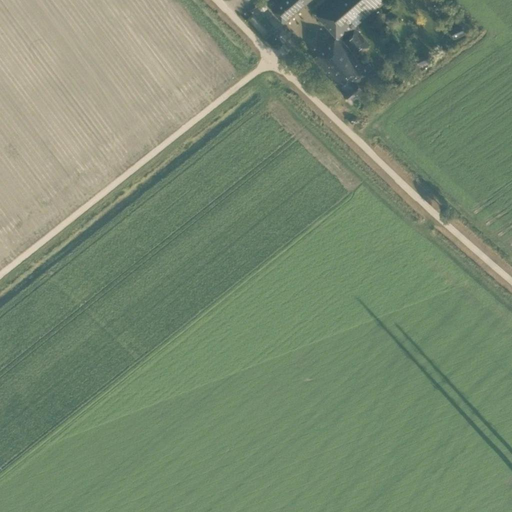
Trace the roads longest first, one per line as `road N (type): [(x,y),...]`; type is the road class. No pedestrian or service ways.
road 1 (unclassified): [(511,281),(403,187),(217,0)]
road 2 (track): [(0,274),(273,57)]
